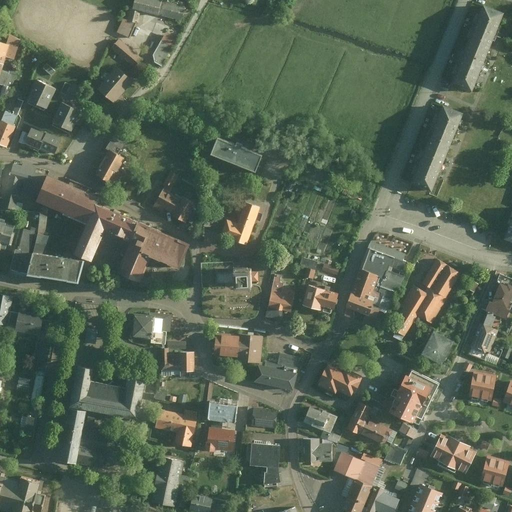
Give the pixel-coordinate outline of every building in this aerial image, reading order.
[(146,0),(131,0),(124,26),(133,29),(139,12),(154,16),(158,3),(146,0)] [(184,10),(158,3),(154,16),(181,23),(184,10)] [(505,14),(485,6),(481,16),(478,15),(474,23),(477,25),(477,27),(475,31),(472,30),(468,38),(471,40),(466,52),(463,51),(460,59),(463,61),(461,64),(460,67),(457,66),(454,75),(457,76),(453,85),(473,93),(505,14)] [(128,39),(133,29),(124,26),(122,25),(118,35),(128,39)] [(167,32),(155,55),(156,62),(163,66),(179,38),(167,32)] [(0,44),(0,64),(4,66),(7,56),(15,58),(20,41),(8,37),(5,46),(0,44)] [(120,39),(113,48),(135,67),(143,59),(120,39)] [(37,69),(45,76),(49,72),(41,65),(37,69)] [(9,72),(3,70),(0,79),(0,81),(5,83),(11,85),(14,85),(19,69),(11,66),(9,72)] [(99,89),(116,104),(135,82),(118,67),(99,89)] [(50,110),(60,86),(40,77),(29,101),(50,110)] [(67,81),(62,92),(67,95),(73,84),(67,81)] [(11,85),(5,83),(2,92),(10,94),(8,98),(14,100),(17,91),(10,89),(11,85)] [(15,112),(20,114),(25,100),(20,98),(15,112)] [(53,123),(73,132),(84,109),(64,100),(53,123)] [(433,194),(465,114),(444,106),(440,116),(437,115),(434,124),(437,125),(436,127),(434,132),(431,130),(428,139),(431,140),(425,152),(423,151),(419,160),(422,161),(421,163),(419,168),(417,167),(413,175),(416,176),(412,186),(433,194)] [(16,125),(3,120),(0,127),(0,143),(8,146),(16,125)] [(32,126),(25,142),(39,148),(39,146),(46,131),(32,126)] [(46,131),(39,146),(58,154),(65,138),(47,130),(46,131)] [(218,137),(211,154),(257,170),(263,153),(242,146),(243,143),(237,141),(236,143),(218,137)] [(110,150),(97,175),(119,187),(128,171),(122,168),(126,159),(110,150)] [(20,168),(12,166),(3,198),(0,197),(0,206),(22,212),(25,201),(19,199),(21,191),(43,196),(49,172),(21,165),(20,168)] [(97,199),(99,193),(49,172),(43,196),(41,197),(90,215),(97,199)] [(172,173),(156,205),(188,222),(199,202),(174,189),(180,177),(172,173)] [(345,204),(314,189),(311,196),(318,200),(316,203),(334,211),(331,217),(338,221),(335,227),(330,224),(326,233),(330,235),(333,229),(340,232),(349,214),(342,211),(345,204)] [(183,265),(194,239),(97,199),(90,215),(74,252),(88,258),(95,261),(109,227),(133,237),(120,267),(145,278),(155,253),(183,265)] [(261,210),(262,205),(247,200),(240,221),(229,217),(224,234),(250,242),(258,218),(262,220),(265,212),(261,210)] [(60,215),(61,208),(42,206),(39,229),(47,230),(50,213),(60,215)] [(17,226),(0,221),(0,247),(4,249),(6,243),(12,245),(17,226)] [(12,270),(30,274),(34,252),(38,230),(26,226),(21,247),(18,246),(12,270)] [(372,244),(360,270),(349,312),(366,318),(363,324),(375,328),(381,314),(386,316),(413,259),(372,244)] [(30,274),(82,283),(88,258),(34,252),(30,274)] [(315,259),(301,255),(299,262),(306,264),(297,303),(333,312),(338,291),(326,288),(327,284),(319,283),(318,286),(309,284),(315,259)] [(326,262),(324,269),(340,273),(341,265),(326,262)] [(428,265),(415,288),(423,292),(419,298),(414,295),(408,292),(395,315),(399,317),(388,337),(392,339),(389,344),(396,348),(411,322),(424,330),(453,279),(428,265)] [(254,284),(253,267),(236,268),(237,285),(254,284)] [(280,271),(274,270),(265,303),(267,304),(264,313),(281,317),(283,309),(289,311),(295,288),(282,284),(283,280),(278,279),(280,271)] [(476,289),(479,282),(474,280),(471,287),(476,289)] [(490,301),(487,311),(489,311),(495,314),(511,320),(511,300),(511,299),(511,285),(508,284),(507,286),(500,283),(493,302),(490,301)] [(9,311),(12,297),(0,294),(0,322),(7,324),(15,326),(14,330),(39,334),(42,315),(18,310),(18,313),(9,311)] [(151,342),(166,344),(167,331),(170,331),(171,325),(172,313),(149,311),(149,315),(144,314),(134,313),(132,335),(151,337),(151,342)] [(489,311),(484,325),(494,328),(498,317),(494,316),(495,314),(489,311)] [(482,324),(474,346),(493,353),(501,330),(494,328),(484,325),(482,324)] [(98,329),(88,327),(85,341),(95,343),(98,329)] [(434,330),(422,353),(442,364),(454,341),(434,330)] [(239,335),(217,333),(215,354),(237,356),(236,359),(261,361),(263,335),(239,333),(239,335)] [(33,435),(52,344),(39,341),(35,358),(38,359),(23,433),(33,435)] [(170,346),(162,347),(163,369),(180,368),(180,370),(194,370),(193,350),(179,351),(179,353),(170,353),(170,346)] [(300,356),(280,352),(278,363),(297,368),(300,356)] [(498,363),(500,357),(490,353),(488,359),(498,363)] [(472,364),(467,361),(464,368),(470,370),(472,364)] [(80,362),(62,456),(105,464),(111,430),(96,428),(100,407),(141,415),(148,377),(131,374),(129,384),(113,381),(95,377),(97,366),(80,362)] [(258,363),(254,380),(293,390),(297,372),(258,363)] [(343,371),(329,363),(319,383),(336,392),(337,390),(351,397),(361,376),(345,368),(343,371)] [(408,377),(404,375),(387,410),(418,425),(438,383),(411,370),(408,377)] [(474,370),(469,395),(491,400),(497,375),(474,370)] [(511,379),(502,401),(511,405),(511,379)] [(186,403),(189,393),(182,392),(179,401),(186,403)] [(494,398),(492,404),(499,406),(500,400),(494,398)] [(241,402),(214,399),(211,417),(239,422),(241,402)] [(365,412),(376,417),(379,411),(359,402),(348,427),(360,433),(365,423),(361,421),(365,412)] [(308,404),(299,425),(321,434),(319,438),(338,446),(342,435),(334,432),(340,415),(317,406),(316,407),(308,404)] [(278,409),(254,407),(253,425),(276,427),(278,409)] [(159,410),(156,426),(179,430),(176,446),(190,448),(197,413),(183,410),(182,414),(159,410)] [(365,423),(360,433),(380,441),(387,426),(367,417),(365,423)] [(403,422),(399,430),(414,438),(418,430),(403,422)] [(209,428),(207,447),(232,450),(234,431),(209,428)] [(477,451),(441,433),(430,456),(465,473),(477,451)] [(318,438),(302,438),(302,462),(332,461),(332,444),(318,444),(318,438)] [(491,442),(484,440),(482,446),(488,449),(491,442)] [(282,444),(253,442),(252,465),(269,466),(269,470),(267,470),(266,483),(283,480),(280,466),(282,444)] [(407,449),(392,443),(386,458),(402,464),(407,449)] [(428,451),(420,448),(417,454),(426,458),(428,451)] [(340,451),(334,469),(355,477),(342,511),(363,511),(383,460),(364,452),(361,459),(340,451)] [(509,461),(487,455),(480,480),(503,486),(509,461)] [(167,456),(164,476),(156,474),(154,488),(161,490),(159,502),(177,505),(184,459),(167,456)] [(0,472),(0,508),(12,511),(11,511),(32,511),(33,509),(42,511),(46,494),(40,492),(44,480),(40,479),(39,480),(22,475),(20,480),(4,476),(4,474),(0,472)] [(406,491),(409,483),(400,479),(397,487),(406,491)] [(437,511),(446,491),(425,482),(412,511),(437,511)] [(375,511),(376,511),(379,511),(392,511),(398,498),(383,492),(384,489),(374,486),(363,511),(375,511)] [(511,490),(511,487),(505,486),(503,493),(510,495),(511,490)] [(212,511),(216,498),(195,494),(192,510),(204,511),(212,511)]
